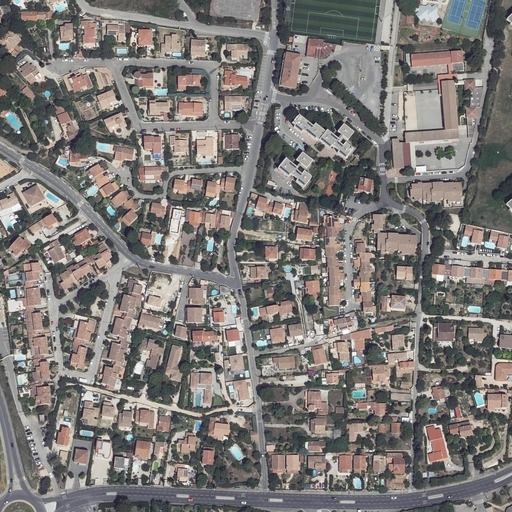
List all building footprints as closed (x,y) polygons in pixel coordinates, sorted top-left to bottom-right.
[(438,8),(414,5),(413,11),(419,11),(418,17),(431,19),(431,21),(435,22),(435,20),(436,20),(438,8)] [(46,19),(50,19),(50,11),(46,11),(46,14),(44,14),(44,12),(21,13),(22,18),(28,18),(28,21),(37,21),(37,19),(44,19),(44,18),(46,18),(46,19)] [(85,30),(94,29),(96,29),(96,24),(93,24),(90,24),(90,21),(81,21),(82,26),(85,26),(85,30)] [(61,38),(69,38),(69,39),(73,39),(72,24),(65,25),(65,27),(60,27),(61,38)] [(107,26),(107,35),(118,35),(118,41),(124,42),(125,32),(124,32),(124,27),(119,27),(119,26),(107,26)] [(95,48),(94,29),(85,30),(85,36),(85,39),(83,39),(83,44),(84,44),(84,46),(87,46),(87,48),(95,48)] [(14,42),(19,38),(16,34),(15,35),(11,30),(0,40),(0,46),(1,46),(8,53),(13,49),(9,44),(10,44),(11,44),(12,43),(13,42),(13,41),(13,40),(14,42)] [(143,46),(151,46),(151,31),(139,31),(139,45),(143,45),(143,46)] [(177,35),(172,35),(172,37),(165,37),(165,44),(161,44),(161,54),(165,54),(165,52),(165,50),(180,50),(180,44),(177,43),(177,35)] [(9,44),(13,49),(22,41),(19,38),(14,42),(13,40),(13,41),(13,42),(12,43),(11,44),(10,44),(9,44)] [(323,41),(308,39),(306,57),(314,58),(314,57),(324,58),(332,51),(335,52),(335,45),(323,43),(323,41)] [(205,41),(191,41),(190,55),(195,55),(195,53),(205,53),(205,50),(205,45),(205,41)] [(248,45),(227,45),(227,51),(232,51),(231,58),(237,59),(237,55),(240,55),(247,56),(248,45)] [(411,55),(412,67),(448,64),(452,64),(453,72),(463,71),(462,51),(411,55)] [(301,56),(286,53),(281,86),(296,89),(296,83),(299,84),(300,76),(298,76),(299,69),(301,69),(303,62),(300,61),(301,56)] [(41,76),(40,73),(38,72),(39,71),(37,69),(36,70),(35,68),(32,64),(30,66),(28,63),(20,69),(23,73),(21,74),(31,85),(37,80),(38,81),(39,80),(41,79),(41,78),(42,77),(41,76)] [(452,64),(448,64),(449,75),(435,76),(435,80),(412,82),(408,82),(408,91),(413,91),(412,85),(438,83),(439,93),(442,93),(441,82),(454,81),(454,85),(464,84),(464,81),(457,81),(457,74),(453,74),(453,72),(452,64)] [(225,71),(225,76),(226,76),(225,86),(230,86),(231,84),(234,84),(234,85),(238,86),(238,85),(242,85),(242,86),(246,87),(247,78),(236,76),(236,75),(232,75),(232,72),(225,71)] [(143,87),(153,87),(153,74),(147,74),(147,75),(141,75),(140,74),(140,73),(138,73),(136,73),(135,74),(134,75),(134,77),(134,78),(135,79),(137,80),(137,88),(143,88),(143,87)] [(77,79),(76,76),(69,79),(73,90),(82,86),(83,87),(87,85),(89,89),(93,87),(87,75),(83,76),(83,75),(78,77),(79,78),(77,79)] [(200,83),(200,76),(193,76),(193,78),(186,78),(186,77),(178,77),(178,90),(186,90),(186,86),(193,86),(193,83),(200,83)] [(464,84),(464,85),(468,91),(470,93),(470,97),(471,102),(470,107),(466,114),(467,119),(468,134),(474,134),(477,118),(476,107),(479,107),(484,87),(479,88),(479,90),(475,90),(475,88),(475,80),(464,80),(464,81),(464,84)] [(442,93),(445,131),(458,130),(454,85),(454,81),(441,82),(442,93)] [(8,91),(0,83),(0,97),(2,95),(3,96),(8,91)] [(106,105),(116,101),(112,91),(97,97),(101,108),(106,105)] [(224,97),(225,111),(230,111),(230,110),(230,108),(241,108),(241,104),(245,104),(245,97),(224,97)] [(160,112),(168,112),(168,104),(155,104),(155,101),(150,101),(150,105),(150,112),(160,112)] [(53,106),(57,115),(66,111),(63,102),(53,106)] [(101,108),(99,102),(97,103),(100,110),(111,106),(110,104),(106,105),(101,108)] [(194,116),(194,113),(203,113),(203,104),(179,103),(179,114),(182,114),(182,116),(194,116)] [(160,115),(160,112),(150,112),(150,105),(148,105),(148,115),(160,115)] [(67,113),(57,116),(61,126),(67,123),(70,132),(67,133),(70,141),(78,137),(71,122),(67,113)] [(110,134),(127,127),(121,114),(104,121),(110,134)] [(316,139),(319,141),(326,132),(315,124),(313,127),(299,115),(292,124),(295,126),(293,128),(301,134),(303,131),(305,128),(310,132),(307,134),(315,140),(316,139)] [(67,123),(61,126),(64,134),(63,135),(63,136),(65,143),(70,141),(67,133),(70,132),(67,123)] [(344,125),(337,132),(341,135),(342,136),(348,140),(354,133),(344,125)] [(405,134),(405,143),(414,142),(419,142),(418,140),(424,139),(425,142),(446,140),(445,137),(448,136),(448,140),(459,139),(458,130),(445,131),(405,134)] [(326,132),(319,141),(329,149),(332,146),(334,143),(338,146),(336,149),(339,151),(337,153),(345,159),(353,149),(346,143),(343,146),(338,142),(339,140),(338,139),(327,131),(326,132)] [(226,135),(226,150),(239,150),(239,135),(226,135)] [(153,137),(144,137),(144,150),(153,150),(153,152),(161,151),(161,138),(153,139),(153,137)] [(175,145),(175,153),(185,153),(185,148),(187,148),(187,141),(175,141),(175,137),(170,137),(170,146),(175,145)] [(213,152),(213,138),(209,138),(209,141),(206,141),(197,141),(197,153),(213,152)] [(403,169),(401,143),(399,143),(399,139),(392,140),(394,169),(403,169)] [(405,143),(401,143),(403,169),(411,168),(411,173),(416,173),(416,168),(414,142),(405,143)] [(114,160),(121,161),(121,160),(122,158),(124,159),(132,160),(134,150),(114,147),(114,152),(116,152),(114,160)] [(70,154),(70,167),(81,166),(81,159),(88,159),(88,149),(74,149),(74,154),(70,154)] [(296,161),(300,163),(301,165),(306,169),(312,161),(302,153),(296,161)] [(298,169),(296,167),(285,159),(278,169),(288,177),(291,174),(293,171),(298,175),(296,178),(298,180),(296,182),(304,188),(312,177),(304,171),(302,174),(297,170),(298,169)] [(111,164),(117,170),(120,167),(113,161),(111,164)] [(97,181),(104,177),(101,173),(103,172),(100,168),(98,165),(89,170),(94,178),(96,182),(97,181)] [(155,175),(162,175),(161,171),(167,171),(167,168),(161,168),(140,168),(140,175),(140,176),(145,176),(145,181),(155,180),(155,175)] [(105,184),(109,182),(105,176),(104,177),(97,181),(100,187),(105,184)] [(226,179),(222,179),(221,185),(221,187),(225,188),(234,189),(236,179),(231,178),(226,178),(226,179)] [(372,181),(360,178),(358,190),(370,193),(372,181)] [(184,181),(175,180),(173,190),(179,190),(183,191),(182,194),(186,194),(187,191),(188,184),(184,184),(184,181)] [(188,184),(187,191),(190,192),(191,189),(195,190),(201,191),(202,181),(192,180),(192,182),(188,182),(188,184)] [(111,185),(110,183),(106,186),(102,188),(107,197),(119,189),(114,182),(111,185)] [(219,194),(221,187),(221,185),(216,185),(217,183),(207,182),(206,192),(215,194),(219,194)] [(418,184),(411,185),(411,190),(410,190),(410,198),(414,198),(414,200),(423,199),(423,201),(427,200),(431,200),(431,202),(440,202),(440,200),(443,199),(444,201),(447,200),(447,203),(461,202),(460,195),(462,195),(461,183),(453,183),(448,184),(442,184),(442,183),(436,183),(432,183),(422,184),(422,183),(418,183),(418,184)] [(35,201),(37,204),(45,199),(37,186),(23,194),(29,204),(35,201)] [(124,203),(127,200),(126,199),(129,196),(124,190),(113,199),(120,206),(124,203)] [(8,200),(7,199),(0,201),(0,211),(10,208),(15,205),(19,203),(13,193),(9,196),(10,197),(11,199),(8,200)] [(259,197),(256,207),(264,209),(263,212),(267,213),(268,211),(270,206),(266,205),(267,200),(259,197)] [(131,207),(136,203),(131,198),(128,201),(125,204),(124,205),(128,209),(129,209),(131,207)] [(120,206),(113,199),(111,201),(117,208),(120,206)] [(297,202),(294,221),(307,223),(307,218),(310,219),(311,213),(308,213),(308,209),(309,206),(309,205),(300,204),(300,203),(297,202)] [(161,207),(162,205),(152,203),(151,213),(156,214),(160,214),(160,217),(163,218),(165,208),(161,207)] [(270,206),(268,211),(272,213),(281,215),(284,206),(275,203),(275,204),(270,203),(270,206)] [(217,227),(217,230),(229,231),(230,217),(221,216),(222,210),(219,209),(219,211),(217,227)] [(124,217),(130,224),(138,217),(133,212),(131,210),(131,211),(124,217)] [(184,214),(185,211),(173,210),(172,219),(181,220),(182,214),(184,214)] [(202,223),(203,212),(199,211),(199,213),(191,212),(191,211),(187,210),(186,220),(189,221),(189,225),(198,226),(198,222),(202,223)] [(209,212),(203,212),(202,223),(205,223),(205,227),(214,228),(214,227),(217,227),(219,211),(216,210),(215,215),(208,214),(209,212)] [(58,226),(52,215),(37,223),(40,229),(44,227),(43,227),(46,225),(49,230),(58,226)] [(377,233),(377,250),(381,250),(385,250),(385,253),(389,253),(389,251),(394,251),(398,251),(398,252),(401,252),(406,252),(406,254),(410,255),(410,252),(415,252),(415,248),(416,248),(417,236),(408,236),(404,236),(398,235),(398,234),(392,234),(388,234),(380,234),(380,230),(383,230),(383,224),(383,221),(383,215),(373,215),(373,221),(374,221),(374,225),(374,230),(374,233),(377,233)] [(130,224),(124,217),(121,219),(128,226),(130,224)] [(327,223),(327,229),(342,228),(342,224),(340,225),(335,225),(335,223),(338,223),(338,222),(338,219),(333,219),(333,217),(331,217),(327,218),(328,223),(327,223)] [(34,233),(40,229),(37,223),(29,228),(32,233),(33,233),(34,233)] [(478,227),(466,225),(465,233),(473,234),(471,243),(481,245),(483,232),(478,231),(478,227)] [(325,238),(334,238),(337,238),(337,234),(337,233),(335,233),(335,232),(339,232),(342,231),(342,228),(327,229),(327,233),(325,233),(325,238)] [(91,238),(86,229),(76,235),(76,236),(72,239),(77,247),(78,248),(82,246),(81,244),(83,243),(91,238)] [(298,229),(296,238),(311,240),(312,231),(298,229)] [(151,235),(143,234),(141,243),(145,244),(145,247),(148,247),(148,245),(149,245),(150,244),(153,245),(156,231),(152,230),(151,235)] [(504,233),(492,230),(490,238),(498,240),(497,248),(506,250),(509,237),(503,236),(504,233)] [(24,240),(23,241),(19,237),(9,248),(14,252),(12,254),(16,257),(17,255),(17,256),(21,252),(22,253),(25,250),(26,251),(31,246),(24,240)] [(325,238),(326,248),(340,247),(340,244),(337,244),(333,244),(333,243),(334,243),(334,241),(334,238),(325,238)] [(59,245),(56,241),(49,245),(52,249),(48,252),(55,264),(65,258),(58,246),(59,245)] [(356,249),(356,254),(360,254),(365,253),(364,244),(362,244),(362,241),(355,241),(355,244),(357,244),(357,249),(356,249)] [(99,252),(106,263),(109,261),(108,259),(112,257),(105,247),(98,251),(99,252)] [(266,247),(265,258),(277,258),(277,247),(266,247)] [(326,258),(328,258),(335,257),(335,254),(335,252),(334,252),(334,251),(337,251),(340,251),(340,247),(326,248),(326,258)] [(300,249),(300,259),(315,260),(315,250),(300,249)] [(105,265),(106,264),(106,263),(99,252),(90,257),(89,256),(87,257),(91,263),(92,265),(95,263),(99,269),(105,265)] [(354,260),(355,264),(369,263),(369,258),(374,258),(374,253),(365,253),(360,254),(360,257),(360,258),(361,258),(361,260),(357,260),(354,260)] [(77,265),(84,275),(91,271),(89,267),(88,265),(91,263),(87,257),(84,259),(85,260),(77,265)] [(328,258),(328,268),(338,267),(342,267),(342,263),(339,264),(335,264),(335,262),(336,262),(336,261),(336,257),(335,257),(328,258)] [(432,265),(432,280),(436,280),(437,275),(451,276),(452,266),(448,266),(449,261),(444,261),(444,266),(432,265)] [(39,272),(42,271),(42,267),(40,267),(39,263),(27,264),(28,273),(39,272)] [(360,270),(361,273),(371,273),(372,272),(372,268),(369,268),(369,263),(355,264),(355,267),(358,267),(361,267),(362,268),(360,268),(360,270)] [(77,280),(84,275),(77,265),(67,271),(69,275),(73,273),(77,280)] [(300,270),(300,274),(304,274),(304,275),(317,274),(316,266),(303,267),(303,268),(301,268),(301,270),(300,270)] [(451,276),(462,277),(466,277),(467,268),(463,268),(463,267),(452,266),(451,276)] [(251,267),(251,279),(257,279),(257,278),(266,278),(268,278),(268,271),(266,271),(266,267),(251,267)] [(329,272),(330,277),(344,276),(344,273),(341,273),(337,273),(337,272),(338,272),(338,271),(338,267),(328,268),(327,268),(327,272),(329,272)] [(397,267),(396,277),(406,278),(406,280),(412,281),(412,268),(397,267)] [(466,277),(466,282),(485,284),(486,270),(482,269),(471,268),(467,268),(466,277)] [(486,270),(485,284),(494,285),(494,280),(500,280),(501,271),(501,270),(490,269),(490,270),(486,270)] [(74,282),(69,275),(67,271),(60,276),(64,283),(61,285),(64,290),(68,288),(67,287),(70,285),(74,282)] [(501,271),(500,280),(507,281),(511,281),(511,271),(508,271),(501,271)] [(40,281),(39,272),(28,273),(26,273),(27,282),(25,282),(26,286),(35,285),(34,281),(36,281),(40,281)] [(354,280),(354,283),(369,282),(368,278),(371,277),(371,273),(361,273),(359,273),(359,277),(360,278),(361,278),(361,279),(357,279),(354,280)] [(327,282),(328,287),(338,286),(339,286),(339,283),(339,281),(338,281),(337,280),(341,280),(344,280),(344,276),(330,277),(330,282),(327,282)] [(137,281),(130,279),(129,283),(130,284),(128,292),(129,292),(132,293),(139,295),(141,295),(143,287),(137,285),(137,287),(135,286),(136,285),(137,281)] [(303,288),(304,297),(313,297),(313,298),(315,298),(315,296),(317,296),(316,292),(319,292),(318,281),(306,282),(306,288),(303,288)] [(360,289),(360,292),(362,292),(369,292),(369,282),(354,283),(354,286),(358,286),(361,286),(361,287),(360,287),(360,289)] [(35,285),(26,286),(24,286),(25,291),(27,290),(28,298),(40,297),(39,288),(37,288),(35,289),(35,285)] [(174,290),(154,285),(152,295),(157,297),(157,299),(163,300),(163,302),(171,304),(172,302),(174,303),(176,294),(173,294),(174,290)] [(329,292),(329,297),(344,296),(344,292),(341,293),(337,293),(337,292),(338,291),(338,290),(338,286),(328,287),(326,287),(327,292),(329,292)] [(225,287),(220,287),(220,295),(232,292),(228,288),(225,287)] [(201,289),(190,288),(189,305),(205,305),(205,299),(202,299),(202,289),(201,289)] [(356,299),(357,303),(366,302),(371,302),(370,292),(369,292),(362,292),(362,295),(362,297),(363,297),(363,299),(360,299),(356,299)] [(131,297),(128,296),(124,295),(122,303),(134,306),(136,298),(138,298),(139,295),(132,293),(131,297)] [(327,302),(327,306),(339,306),(339,302),(339,301),(337,301),(337,300),(341,299),(344,299),(344,296),(329,297),(330,301),(327,302)] [(391,302),(391,308),(401,309),(401,307),(405,307),(406,300),(404,300),(404,297),(392,296),(392,300),(387,299),(388,297),(383,296),(382,303),(382,305),(387,306),(387,302),(391,302)] [(41,305),(40,297),(28,298),(26,298),(24,299),(24,301),(25,307),(26,307),(27,311),(33,310),(34,310),(34,306),(41,305)] [(266,307),(268,316),(275,314),(275,313),(279,312),(280,316),(283,315),(283,314),(292,312),(290,302),(280,303),(281,306),(278,307),(278,305),(266,307)] [(363,304),(364,316),(366,316),(365,313),(373,312),(372,303),(371,303),(371,302),(366,302),(366,304),(363,304)] [(134,306),(122,303),(120,311),(125,313),(127,313),(126,317),(131,318),(133,319),(134,315),(132,314),(133,311),(134,306)] [(260,308),(261,317),(268,316),(266,307),(260,308)] [(202,309),(188,308),(188,323),(201,323),(202,309)] [(33,314),(33,310),(27,311),(24,311),(24,313),(25,324),(26,324),(29,323),(41,322),(40,313),(34,314),(33,314)] [(150,316),(141,314),(138,326),(142,327),(143,325),(158,329),(161,319),(152,317),(151,318),(150,317),(150,316)] [(130,322),(131,318),(126,317),(125,321),(122,320),(117,319),(114,327),(127,330),(129,322),(130,322)] [(337,325),(339,331),(342,330),(347,329),(349,328),(350,330),(353,329),(350,318),(345,319),(345,318),(334,321),(335,326),(337,325)] [(79,330),(91,333),(93,334),(96,322),(89,320),(88,324),(81,322),(79,330)] [(42,330),(41,322),(29,323),(30,331),(28,332),(28,336),(36,335),(35,331),(38,331),(42,330)] [(270,330),(272,344),(284,342),(281,324),(272,326),(272,330),(270,330)] [(288,326),(290,337),(294,336),(302,335),(301,324),(288,326)] [(433,327),(433,340),(438,340),(438,338),(454,338),(454,325),(451,325),(451,324),(438,324),(438,327),(434,327),(433,327)] [(375,329),(376,333),(393,330),(392,325),(375,329)] [(186,328),(177,326),(175,337),(184,339),(186,328)] [(126,334),(127,330),(114,327),(112,335),(120,337),(119,341),(121,341),(125,342),(126,339),(125,338),(126,334)] [(468,328),(468,339),(474,339),(483,340),(483,341),(487,341),(487,333),(483,333),(483,329),(468,328)] [(351,334),(351,339),(355,339),(355,348),(355,350),(364,350),(363,338),(370,338),(369,329),(351,334)] [(89,342),(91,333),(79,330),(77,338),(75,338),(74,342),(81,344),(82,340),(84,340),(89,342)] [(204,331),(192,332),(193,343),(214,341),(214,342),(217,342),(216,332),(213,333),(212,331),(204,332),(204,331)] [(500,335),(499,348),(511,348),(511,335),(510,336),(511,333),(504,333),(503,335),(500,335)] [(35,347),(47,346),(46,337),(41,338),(41,334),(38,335),(36,335),(28,336),(30,348),(35,347)] [(392,339),(393,350),(398,349),(397,347),(404,346),(403,335),(391,336),(392,337),(388,337),(388,340),(392,339)] [(143,339),(140,349),(143,350),(151,352),(151,354),(153,355),(152,358),(151,358),(150,361),(149,368),(155,369),(159,356),(160,353),(162,353),(163,349),(158,348),(159,346),(154,344),(155,341),(143,339)] [(113,343),(111,352),(123,355),(125,347),(127,347),(128,343),(125,342),(121,341),(120,345),(113,343)] [(81,344),(74,342),(73,346),(75,346),(73,354),(85,357),(87,349),(80,347),(81,344)] [(339,352),(340,358),(342,358),(342,361),(348,361),(348,352),(347,352),(346,348),(346,344),(346,343),(334,343),(334,349),(338,348),(338,353),(339,352)] [(168,364),(166,371),(177,374),(176,376),(180,377),(183,368),(176,366),(181,347),(173,345),(171,353),(172,353),(169,364),(168,364)] [(312,348),(316,365),(326,362),(322,345),(312,348)] [(48,354),(47,346),(35,347),(36,356),(34,356),(34,358),(32,358),(32,360),(33,360),(40,359),(41,359),(41,355),(43,355),(48,354)] [(122,359),(123,355),(111,352),(109,360),(113,361),(116,362),(115,365),(120,367),(121,367),(122,363),(121,363),(122,359)] [(85,357),(73,354),(71,362),(78,364),(77,368),(84,370),(86,362),(84,362),(85,357)] [(278,363),(279,369),(295,367),(294,357),(273,359),(273,363),(278,363)] [(40,359),(33,360),(33,364),(35,364),(36,368),(36,372),(49,371),(48,362),(40,363),(40,359)] [(396,367),(396,372),(400,372),(409,371),(414,370),(413,362),(395,363),(396,367)] [(372,369),(374,381),(385,380),(385,377),(384,369),(388,369),(391,368),(390,368),(396,367),(395,363),(368,366),(368,369),(371,368),(371,369),(372,369)] [(496,368),(496,381),(506,381),(506,374),(506,371),(510,371),(510,374),(511,374),(511,363),(502,364),(502,365),(501,366),(500,366),(500,368),(496,368)] [(119,371),(120,367),(115,365),(114,365),(113,369),(106,367),(103,375),(116,378),(117,374),(118,370),(119,371)] [(261,368),(263,377),(271,376),(270,368),(261,368)] [(49,371),(36,372),(32,372),(33,381),(35,381),(35,385),(44,384),(46,384),(45,380),(50,379),(49,371)] [(179,381),(180,377),(176,376),(177,374),(166,371),(166,373),(172,374),(171,379),(179,381)] [(198,373),(192,373),(191,387),(197,388),(198,382),(200,382),(200,384),(206,384),(205,388),(204,401),(206,401),(206,403),(210,404),(213,374),(201,373),(201,377),(198,377),(198,373)] [(116,379),(116,378),(103,375),(100,374),(99,378),(103,379),(102,384),(107,385),(106,389),(113,390),(116,379)] [(327,378),(327,384),(338,383),(337,374),(326,374),(327,378)] [(35,385),(31,385),(31,387),(32,387),(32,389),(31,389),(32,396),(31,396),(31,398),(33,398),(36,397),(50,395),(49,387),(44,387),(44,384),(35,385)] [(433,388),(435,400),(445,398),(442,386),(433,388)] [(319,408),(319,414),(327,414),(327,403),(320,403),(320,392),(311,392),(311,391),(310,391),(309,391),(308,392),(308,396),(311,396),(311,400),(308,400),(308,409),(309,410),(309,411),(311,411),(312,411),(313,410),(314,409),(314,408),(319,408)] [(51,400),(50,395),(36,397),(37,405),(50,404),(49,400),(51,400)] [(487,395),(487,406),(501,406),(501,408),(506,408),(506,395),(487,395)] [(85,402),(83,419),(88,419),(91,420),(91,425),(96,426),(97,420),(94,419),(94,417),(98,417),(99,409),(95,408),(95,411),(92,410),(92,408),(93,403),(85,402)] [(111,403),(104,402),(102,416),(113,417),(115,408),(111,407),(111,403)] [(375,410),(375,419),(385,418),(384,410),(384,404),(378,404),(376,404),(376,403),(371,403),(371,407),(374,406),(375,410)] [(141,411),(136,411),(135,424),(139,424),(139,423),(153,424),(154,413),(150,412),(147,411),(145,411),(145,412),(143,412),(143,411),(141,411)] [(123,414),(119,414),(118,426),(127,427),(127,423),(131,424),(132,413),(123,412),(123,414)] [(167,419),(160,418),(158,426),(157,426),(157,430),(168,432),(170,417),(167,417),(167,419)] [(311,424),(311,432),(325,432),(324,417),(317,417),(317,419),(315,419),(315,420),(315,424),(311,424)] [(228,435),(229,426),(215,424),(215,419),(210,418),(210,422),(209,422),(208,438),(216,439),(217,435),(223,436),(223,434),(228,435)] [(449,426),(450,435),(459,433),(460,437),(472,435),(471,430),(470,426),(469,422),(449,426)] [(349,428),(349,441),(356,441),(356,437),(355,437),(355,432),(356,432),(363,432),(363,428),(362,424),(347,424),(347,428),(349,428)] [(392,424),(392,433),(403,433),(403,424),(392,424)] [(430,454),(432,462),(443,459),(442,456),(447,455),(440,429),(435,430),(434,426),(426,428),(430,441),(431,441),(434,453),(430,454)] [(58,435),(57,444),(67,446),(67,443),(69,443),(69,441),(68,440),(70,429),(62,428),(61,436),(58,435)] [(193,437),(193,433),(186,433),(186,437),(188,437),(188,441),(179,440),(178,444),(182,444),(181,450),(190,451),(190,449),(195,450),(196,437),(193,437)] [(110,456),(112,443),(102,442),(103,440),(97,439),(96,451),(98,452),(97,458),(108,459),(109,458),(109,456),(110,456)] [(309,451),(319,451),(319,448),(325,448),(325,440),(319,440),(319,442),(309,442),(309,451)] [(150,443),(137,441),(135,457),(141,458),(141,457),(148,458),(150,443)] [(167,452),(168,443),(156,442),(154,457),(159,458),(160,447),(164,448),(164,450),(165,450),(164,451),(167,452)] [(214,448),(204,447),(202,464),(213,465),(214,448)] [(89,451),(76,449),(74,463),(80,463),(80,462),(87,463),(89,451)] [(272,456),(272,470),(284,470),(284,456),(277,456),(277,453),(268,453),(268,455),(274,455),(274,456),(272,456)] [(287,456),(287,470),(298,470),(298,456),(294,456),(294,453),(287,453),(287,456)] [(340,456),(340,473),(345,473),(345,469),(348,469),(351,469),(351,456),(353,456),(353,455),(353,453),(351,453),(346,453),(340,453),(332,453),(332,455),(334,455),(334,456),(340,456)] [(354,456),(354,470),(365,470),(365,456),(369,456),(369,455),(369,453),(365,453),(360,453),(360,456),(354,456)] [(394,470),(399,470),(404,470),(404,459),(402,459),(402,453),(386,453),(386,458),(394,458),(394,464),(394,470)] [(130,459),(127,459),(115,457),(114,468),(119,468),(119,469),(119,470),(122,470),(122,469),(123,469),(124,466),(130,467),(130,459)] [(308,457),(308,469),(321,468),(321,469),(326,469),(325,457),(308,457)] [(373,460),(373,470),(384,470),(384,460),(384,457),(374,457),(373,460)] [(185,465),(177,464),(176,469),(178,469),(178,472),(177,477),(180,477),(187,478),(188,470),(184,469),(185,465)]
